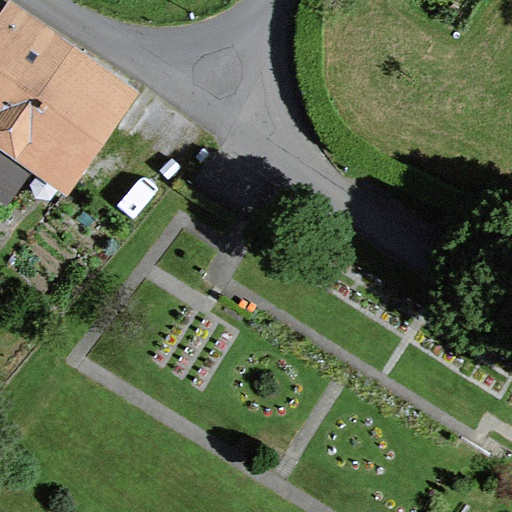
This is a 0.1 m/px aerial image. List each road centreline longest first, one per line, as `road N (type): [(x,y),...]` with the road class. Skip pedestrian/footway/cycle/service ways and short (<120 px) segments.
road 1 (unclassified): [(213,101),(284,159),(511,312)]
road 2 (residential): [(48,0),(213,101)]
